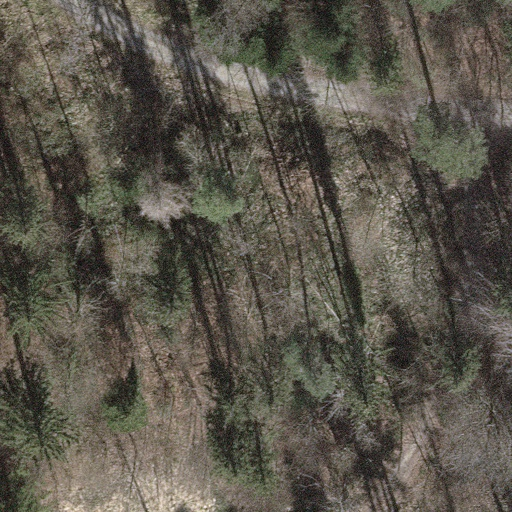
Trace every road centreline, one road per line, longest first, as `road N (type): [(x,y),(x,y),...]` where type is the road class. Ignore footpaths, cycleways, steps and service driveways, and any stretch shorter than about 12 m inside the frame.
road 1 (track): [(81,0),(297,91),(511,117)]
road 2 (track): [(453,111),(463,241),(458,320),(421,442),(369,511)]
